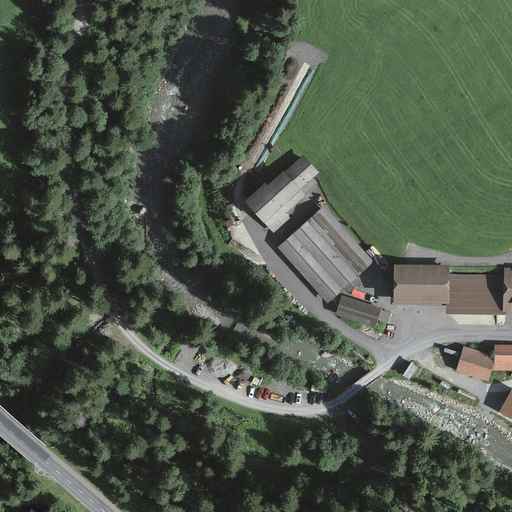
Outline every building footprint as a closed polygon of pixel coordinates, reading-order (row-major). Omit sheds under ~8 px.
[(265,182),(245,200),(273,232),(291,217),(287,213),(306,195),(305,193),(317,182),(313,177),(319,172),(304,154),(285,171),(283,170),(268,184),(265,182)] [(374,262),(324,206),(279,247),(328,303),(374,262)] [(449,264),(391,264),(391,303),(446,305),(446,301),(449,302),(449,274),(449,264)] [(511,267),(504,268),(504,275),(503,310),(506,310),(511,310),(511,267)] [(504,275),(449,274),(449,302),(446,301),(446,305),(446,312),(506,314),(506,310),(503,310),(504,275)] [(342,295),(336,314),(376,328),(381,308),(342,295)] [(511,344),(494,344),(494,355),(494,362),(492,370),(511,370),(511,344)] [(494,355),(464,346),(456,371),(489,381),(492,370),(494,362),(494,355)] [(511,418),(511,389),(500,411),(511,418)]
